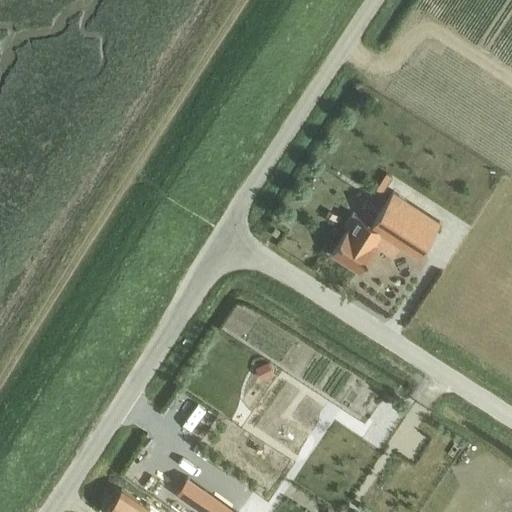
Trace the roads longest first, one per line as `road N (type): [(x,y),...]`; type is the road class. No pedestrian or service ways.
road 1 (unclassified): [(511,422),(226,240)]
road 2 (unclassified): [(49,511),(226,240)]
road 3 (unclassified): [(226,240),(380,0)]
